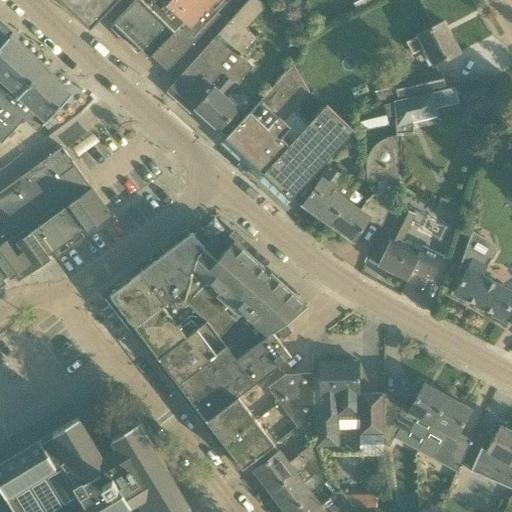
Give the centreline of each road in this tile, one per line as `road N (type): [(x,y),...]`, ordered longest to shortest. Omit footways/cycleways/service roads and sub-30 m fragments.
road 1 (residential): [(511,376),(327,273),(221,184)]
road 2 (residential): [(236,511),(136,375),(111,367),(63,298)]
road 3 (residential): [(221,184),(25,0)]
road 4 (residential): [(63,298),(221,184)]
